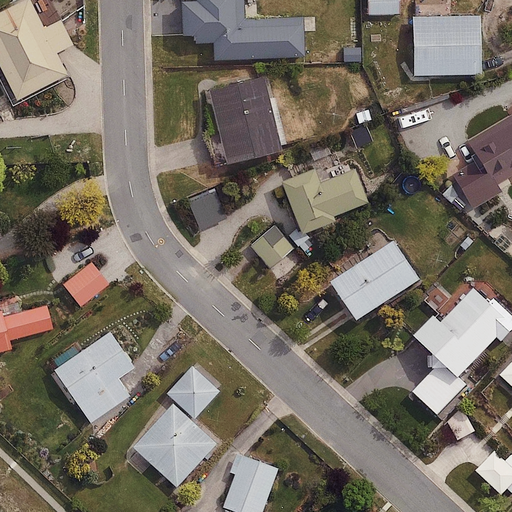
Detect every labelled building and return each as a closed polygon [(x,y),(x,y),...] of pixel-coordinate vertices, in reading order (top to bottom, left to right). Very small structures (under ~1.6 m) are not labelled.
[(28,0),(26,0),(0,12),(0,75),(14,104),(68,77),(57,55),(73,47),(59,19),(42,28),(28,0)] [(193,0),(194,2),(180,3),(182,44),(212,43),(213,61),(306,57),(304,16),(244,18),(243,0),(193,0)] [(402,0),(368,0),(369,11),(403,10),(402,0)] [(478,17),(411,18),(412,75),(479,74),(478,17)] [(264,78),(207,92),(224,165),(282,151),(264,78)] [(511,113),(465,141),(477,161),(452,176),(472,209),(502,191),(497,183),(511,174),(511,113)] [(314,171),(281,184),(299,233),(371,206),(357,169),(319,183),(314,171)] [(215,184),(189,193),(201,227),(227,218),(215,184)] [(296,246),(271,221),(248,243),(273,268),(296,246)] [(395,243),(333,285),(359,323),(421,281),(395,243)] [(113,278),(94,254),(63,280),(82,304),(113,278)] [(435,317),(413,341),(439,365),(414,393),(439,415),(511,333),(511,314),(478,284),(442,324),(435,317)] [(44,300),(0,311),(0,353),(12,350),(9,338),(51,327),(44,300)] [(109,332),(52,371),(93,431),(136,401),(121,379),(135,370),(109,332)] [(511,365),(501,377),(511,387),(511,365)] [(175,407),(137,449),(181,489),(222,443),(197,420),(223,393),(193,366),(165,397),(175,407)] [(511,467),(495,452),(476,472),(502,496),(511,484),(511,467)] [(266,511),(278,479),(236,463),(219,510),(223,511),(266,511)]
